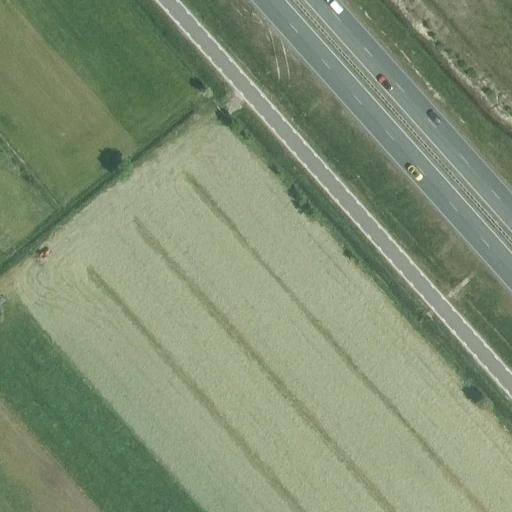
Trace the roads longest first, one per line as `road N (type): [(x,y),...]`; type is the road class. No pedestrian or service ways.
road 1 (unclassified): [(511,395),(161,0)]
road 2 (trunk): [(266,0),(511,274)]
road 3 (trunk): [(511,214),(319,0)]
